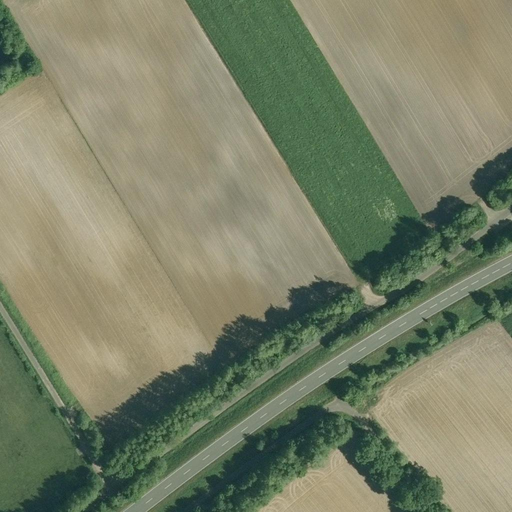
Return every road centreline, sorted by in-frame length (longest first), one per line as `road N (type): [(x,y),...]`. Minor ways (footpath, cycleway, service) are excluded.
road 1 (unclassified): [(511,212),(113,489)]
road 2 (primary): [(133,511),(315,379),(511,262)]
road 3 (unclassified): [(434,511),(346,408),(307,421),(186,511)]
road 4 (unclassified): [(113,489),(0,305)]
